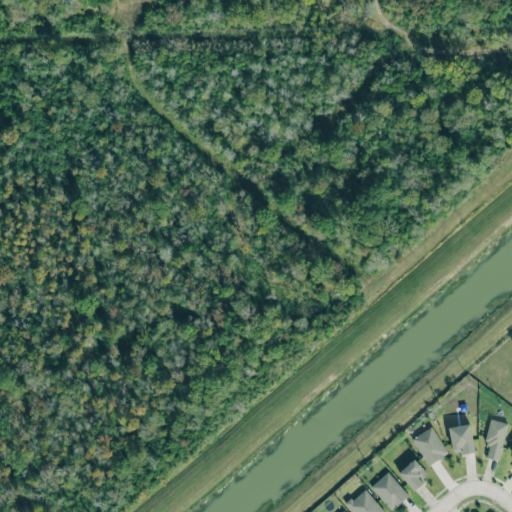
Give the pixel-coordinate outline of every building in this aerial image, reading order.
[(485,458),(489,446),(486,445),(487,441),(484,441),(490,419),(508,423),(498,461),(485,458)] [(452,449),(448,428),(469,424),(474,453),(462,455),(461,447),(452,449)] [(410,438),(428,467),(443,458),(442,456),(448,452),(432,425),(410,438)] [(398,472),(414,491),(423,483),(420,480),(427,473),(414,458),(398,472)] [(370,486),(391,510),(395,506),(396,507),(409,496),(387,471),(370,486)] [(344,503),(351,511),(385,511),(366,490),(352,502),(350,499),(344,503)]
